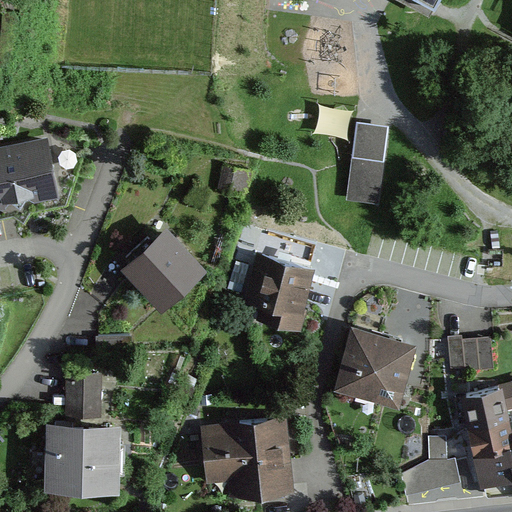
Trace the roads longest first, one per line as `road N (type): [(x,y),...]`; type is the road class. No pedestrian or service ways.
road 1 (residential): [(321,486),(317,388),(350,280),(372,274),(511,296)]
road 2 (residential): [(80,248),(41,338),(0,396)]
road 3 (residential): [(125,130),(80,248)]
